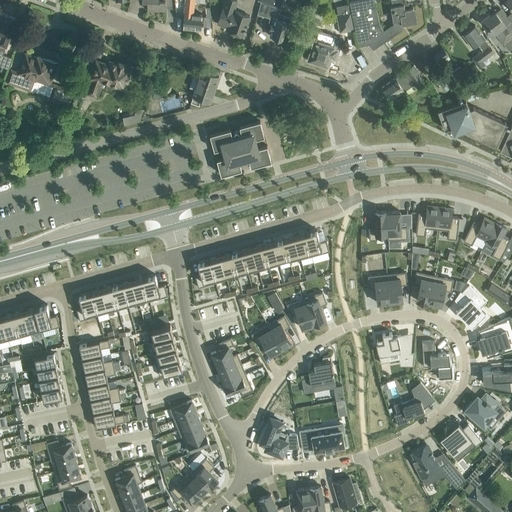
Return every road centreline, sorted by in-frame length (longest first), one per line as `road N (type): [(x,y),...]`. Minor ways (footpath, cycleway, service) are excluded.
road 1 (residential): [(365,456),(414,433),(459,391),(460,343),(438,320),(422,316),(363,321),(324,338),(275,383),(238,439)]
road 2 (residential): [(177,253),(384,190),(464,193),(511,213)]
road 3 (unclassified): [(0,170),(238,104),(266,87),(269,74)]
road 4 (residential): [(62,285),(84,409),(116,511)]
road 5 (unclassified): [(269,74),(59,0)]
road 6 (residential): [(177,253),(207,383),(238,439)]
road 7 (tertiary): [(347,160),(167,210)]
road 8 (tertiary): [(172,227),(349,176)]
road 9 (tertiary): [(507,187),(434,155),(347,160)]
road 10 (tertiary): [(349,176),(427,168),(507,187)]
road 11 (unclassified): [(335,113),(439,29)]
